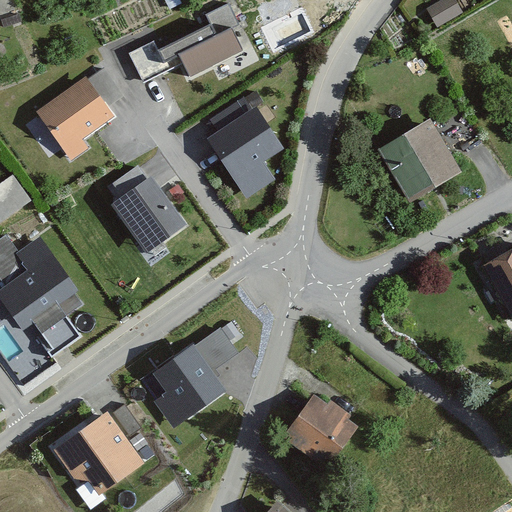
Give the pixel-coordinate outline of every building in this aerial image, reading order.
[(457,13),(449,0),(440,0),(423,9),(432,26),(457,13)] [(234,28),(223,6),(200,17),(204,26),(153,51),(149,43),(123,55),(139,87),(178,68),(183,79),(236,53),(226,32),(234,28)] [(82,84),(79,80),(31,114),(65,163),(85,149),(79,140),(109,120),(104,112),(120,100),(100,72),(82,84)] [(257,163),(277,148),(239,98),(204,124),(211,133),(200,142),(244,201),(271,181),(257,163)] [(456,175),(424,121),(372,151),(404,205),(456,175)] [(181,226),(146,177),(143,179),(134,167),(104,189),(113,201),(105,206),(140,255),(181,226)] [(0,222),(27,203),(9,177),(0,183),(0,222)] [(74,291),(36,238),(16,252),(4,236),(0,239),(0,306),(18,331),(28,324),(51,356),(77,338),(54,306),(74,291)] [(511,247),(478,268),(511,326),(511,247)] [(223,381),(192,340),(158,365),(173,385),(157,397),(172,418),(223,381)] [(323,407),(307,396),(278,439),(326,471),(354,429),(344,422),(347,417),(326,403),(323,407)] [(138,433),(122,410),(113,416),(129,439),(138,433)] [(50,452),(71,483),(86,484),(94,496),(137,466),(101,416),(50,452)] [(281,511),(271,503),(262,511),(281,511)]
